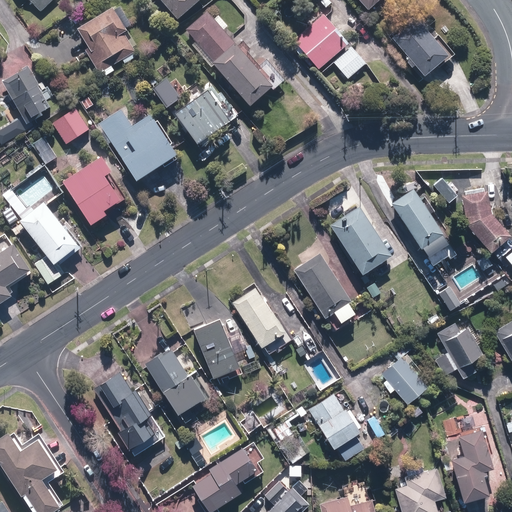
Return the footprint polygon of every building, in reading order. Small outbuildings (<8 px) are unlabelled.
[(30,0),(41,10),(51,0),(30,0)] [(159,0),(157,2),(175,23),(201,0),(159,0)] [(127,30),(116,8),(81,26),(92,48),(88,50),(99,69),(134,51),(124,32),(127,30)] [(352,42),(324,13),(297,38),(325,68),(335,58),(353,77),(367,63),(350,44),(352,42)] [(214,64),(252,105),(274,84),(239,47),(237,49),(204,14),(185,31),(215,63),(214,64)] [(449,55),(414,17),(391,38),(408,56),(405,59),(414,68),(416,66),(426,76),(449,55)] [(3,81),(27,123),(42,115),(40,112),(50,106),(27,67),(3,81)] [(185,93),(170,75),(156,87),(171,105),(185,93)] [(211,88),(176,113),(197,143),(233,118),(211,88)] [(74,109),(53,123),(66,144),(88,130),(74,109)] [(124,109),(102,123),(140,179),(181,152),(154,112),(135,125),(124,109)] [(23,116),(0,129),(0,140),(3,145),(30,129),(23,116)] [(59,156),(45,135),(34,143),(47,163),(59,156)] [(114,169),(104,156),(69,181),(95,219),(124,199),(107,174),(114,169)] [(22,215),(30,207),(12,188),(4,195),(22,215)] [(416,189),(397,202),(424,244),(443,231),(416,189)] [(510,234),(491,210),(490,192),(465,193),(470,224),(490,250),(510,234)] [(44,204),(21,222),(54,263),(77,245),(44,204)] [(21,218),(13,206),(5,212),(13,224),(21,218)] [(364,211),(339,229),(368,269),(393,251),(364,211)] [(0,302),(11,295),(5,286),(29,270),(13,246),(0,254),(0,302)] [(354,296),(323,251),(297,269),(338,326),(347,320),(346,318),(360,308),(352,297),(354,296)] [(487,252),(477,259),(484,269),(494,262),(487,252)] [(376,281),(368,286),(375,296),(383,291),(376,281)] [(462,300),(450,283),(440,290),(452,307),(462,300)] [(260,284),(236,300),(271,353),(295,337),(260,284)] [(511,318),(495,329),(511,355),(511,318)] [(465,320),(441,333),(450,350),(438,356),(447,372),(459,366),(464,374),(487,361),(465,320)] [(251,347),(246,337),(243,338),(241,334),(231,338),(223,321),(196,333),(217,381),(244,369),(239,357),(249,353),(247,349),(251,347)] [(149,360),(189,419),(208,406),(201,397),(209,392),(175,343),(149,360)] [(430,382),(405,354),(385,372),(410,400),(430,382)] [(95,386),(124,426),(123,428),(135,444),(157,428),(147,414),(153,410),(135,386),(134,387),(121,369),(113,375),(112,374),(95,386)] [(365,425),(339,387),(311,407),(346,458),(368,444),(358,430),(365,425)] [(296,405),(266,426),(292,462),(319,442),(314,435),(307,440),(302,433),(298,436),(291,425),(309,412),(304,405),(298,408),(296,405)] [(377,415),(370,419),(378,434),(386,430),(377,415)] [(497,463),(486,424),(463,431),(469,452),(455,456),(467,497),(492,489),(485,466),(497,463)] [(12,432),(0,439),(0,455),(37,511),(56,511),(68,505),(50,478),(63,470),(43,439),(25,451),(12,432)] [(242,479),(263,465),(248,441),(212,466),(214,469),(196,480),(215,509),(247,487),(242,479)] [(440,463),(409,472),(412,482),(400,485),(408,511),(439,511),(443,511),(438,495),(449,492),(440,463)] [(403,464),(388,469),(391,479),(406,474),(403,464)] [(292,486),(282,477),(264,496),(273,505),(268,510),(269,511),(298,511),(309,502),(301,495),(305,491),(296,482),(292,486)] [(353,490),(321,500),(325,511),(379,511),(374,493),(356,499),(353,490)] [(13,511),(6,500),(0,504),(0,511),(13,511)]
